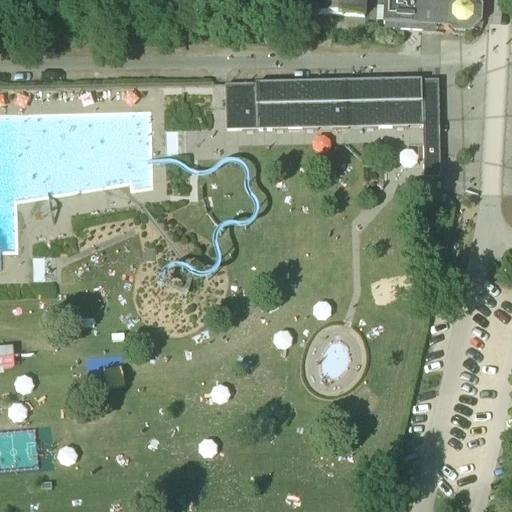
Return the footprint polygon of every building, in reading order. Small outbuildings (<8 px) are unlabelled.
[(315,0),(315,21),(365,23),(366,0),(315,0)] [(430,0),(430,8),(406,7),(396,7),(388,7),(386,28),(388,28),(388,35),(425,38),(425,31),(441,32),(449,32),(451,32),(454,36),(468,37),(479,28),(480,14),(471,4),(466,3),(465,0),(430,0)] [(423,133),(439,133),(438,87),(422,88),(423,133)] [(422,88),(256,92),(257,138),(423,133),(422,88)] [(256,92),(226,93),(227,138),(257,138),(256,92)] [(439,133),(423,133),(423,141),(423,151),(440,151),(439,140),(439,133)] [(440,151),(423,151),(424,185),(440,185),(440,151)]
